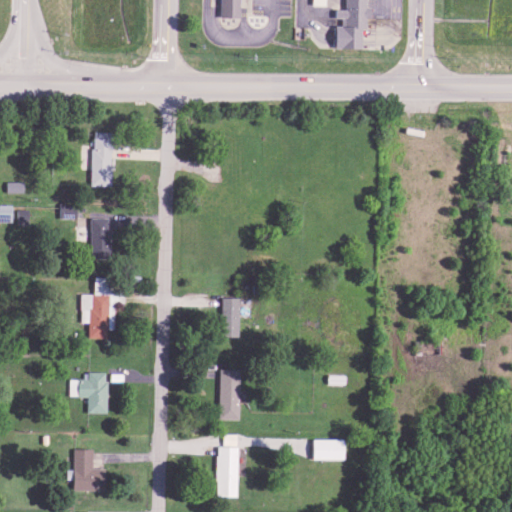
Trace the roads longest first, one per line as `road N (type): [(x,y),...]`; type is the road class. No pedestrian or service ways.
road 1 (residential): [(154,511),(169,88)]
road 2 (tertiary): [(95,87),(511,90)]
